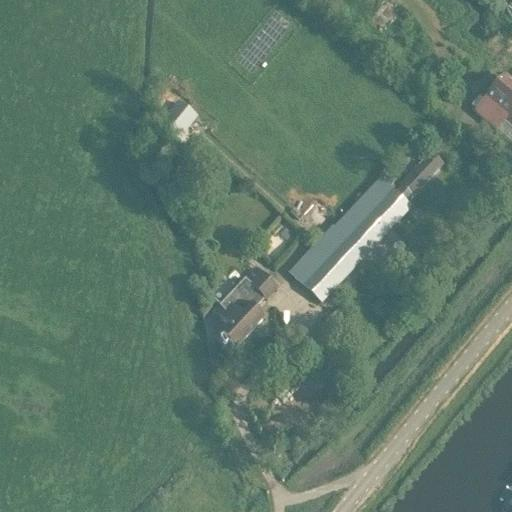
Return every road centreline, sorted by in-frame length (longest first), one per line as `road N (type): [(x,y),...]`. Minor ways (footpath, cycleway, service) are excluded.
road 1 (unclassified): [(344,511),(511,308)]
road 2 (unknown): [(283,511),(278,475),(232,377)]
